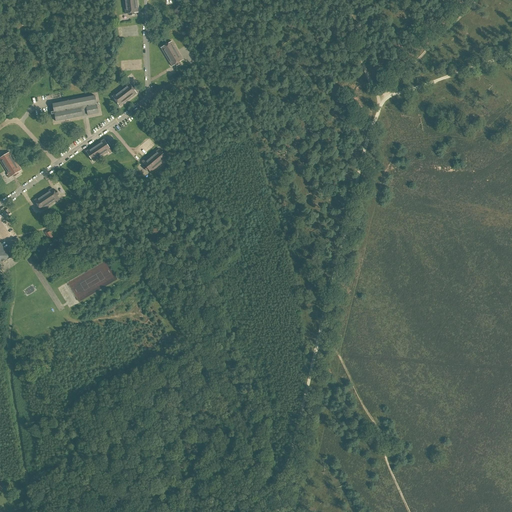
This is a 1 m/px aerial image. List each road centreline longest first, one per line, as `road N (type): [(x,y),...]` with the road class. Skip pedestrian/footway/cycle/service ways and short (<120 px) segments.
road 1 (track): [(317,341),(381,102)]
road 2 (track): [(317,341),(338,355),(409,511)]
road 3 (track): [(279,511),(317,341)]
road 4 (track): [(511,54),(381,102)]
road 5 (track): [(474,0),(381,102)]
